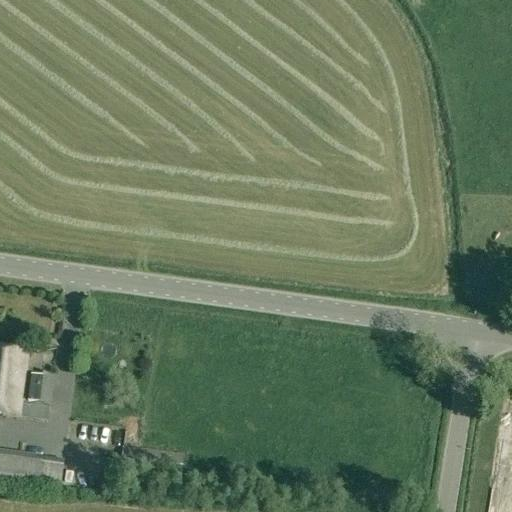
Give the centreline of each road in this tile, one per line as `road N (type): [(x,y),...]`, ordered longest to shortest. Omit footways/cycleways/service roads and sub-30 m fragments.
road 1 (tertiary): [(474,333),(0,264)]
road 2 (unclassified): [(446,511),(474,333)]
